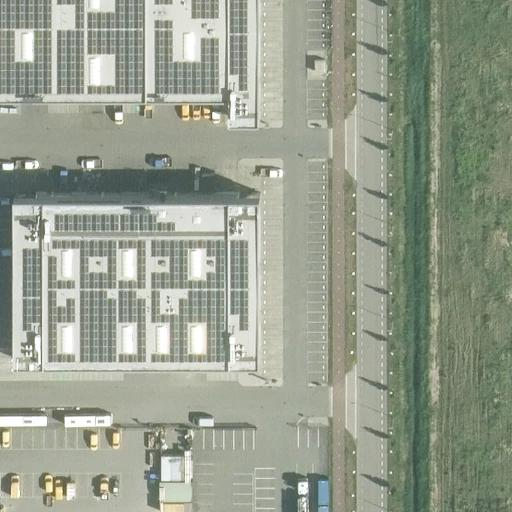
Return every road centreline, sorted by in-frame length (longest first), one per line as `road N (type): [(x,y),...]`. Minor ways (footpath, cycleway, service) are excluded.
road 1 (unclassified): [(368,399),(0,405)]
road 2 (unclassified): [(367,145),(0,142)]
road 3 (unclassified): [(368,399),(367,145)]
road 4 (unclassified): [(367,145),(367,0)]
